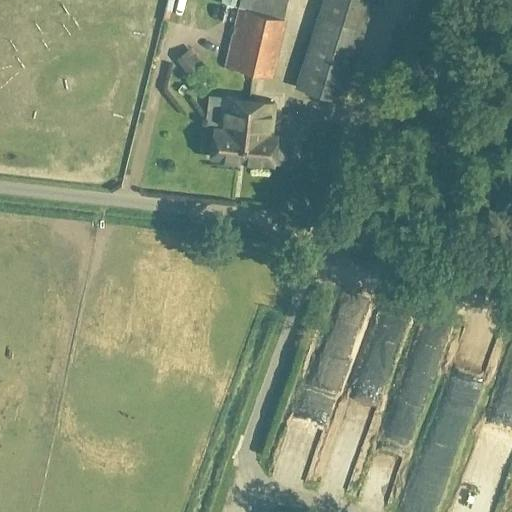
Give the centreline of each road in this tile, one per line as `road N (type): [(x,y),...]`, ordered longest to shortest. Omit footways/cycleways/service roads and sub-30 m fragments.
road 1 (unclassified): [(320,231),(0,192)]
road 2 (track): [(511,249),(320,231)]
